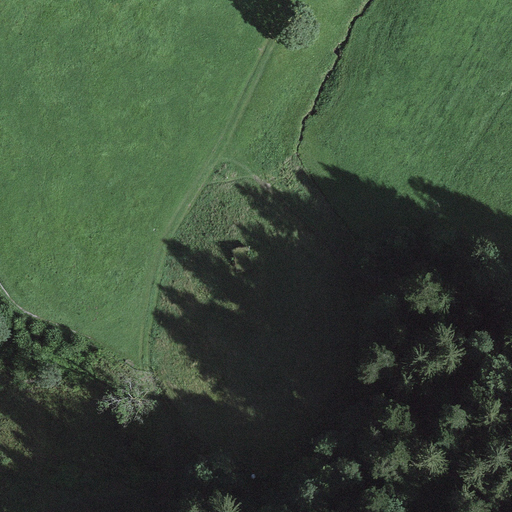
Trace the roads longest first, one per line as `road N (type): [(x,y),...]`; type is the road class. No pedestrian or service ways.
road 1 (track): [(146,368),(177,474),(153,499),(59,511)]
road 2 (track): [(146,368),(162,253),(218,155)]
road 3 (track): [(218,155),(289,0)]
